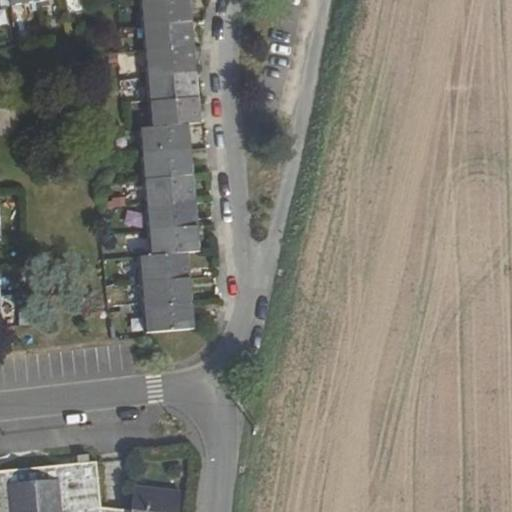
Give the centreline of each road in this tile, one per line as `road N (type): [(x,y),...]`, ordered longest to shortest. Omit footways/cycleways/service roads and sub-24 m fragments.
road 1 (unclassified): [(236,269),(260,234),(312,0)]
road 2 (residential): [(221,0),(219,74),(236,269)]
road 3 (residential): [(202,381),(0,405)]
road 4 (residential): [(202,381),(212,446),(205,511)]
